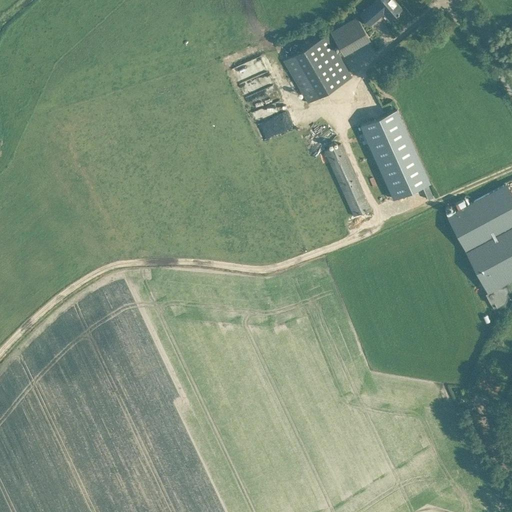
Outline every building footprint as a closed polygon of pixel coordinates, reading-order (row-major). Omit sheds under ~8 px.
[(384,12),(389,18),(401,8),(394,0),(375,0),(374,1),(360,14),(369,24),(384,12)] [(330,31),(344,55),(371,40),(357,15),(330,31)] [(327,34),(282,60),(307,102),(352,76),(327,34)] [(256,83),(258,95),(266,93),(264,81),(256,83)] [(254,104),(265,129),(289,118),(283,105),(288,102),(282,91),(254,104)] [(430,181),(397,107),(360,124),(393,198),(430,181)] [(370,208),(366,199),(341,143),(325,149),(350,206),(354,215),(370,208)] [(493,308),(504,302),(509,290),(505,282),(511,278),(511,195),(505,183),(447,215),(483,283),(480,284),(493,308)] [(465,406),(467,411),(474,407),(472,402),(465,406)]
